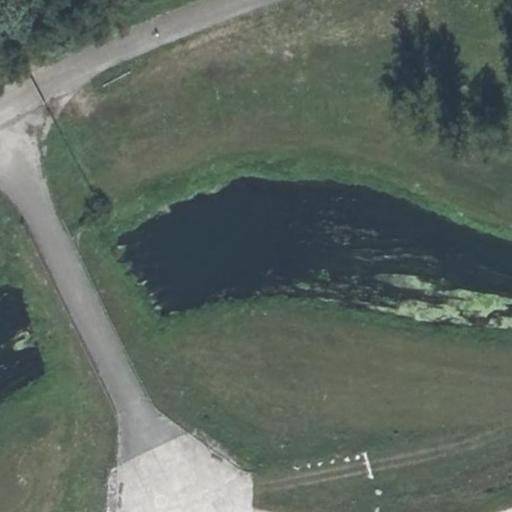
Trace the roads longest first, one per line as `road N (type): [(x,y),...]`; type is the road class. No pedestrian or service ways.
road 1 (track): [(0,153),(181,511)]
road 2 (track): [(206,511),(270,483),(511,422)]
